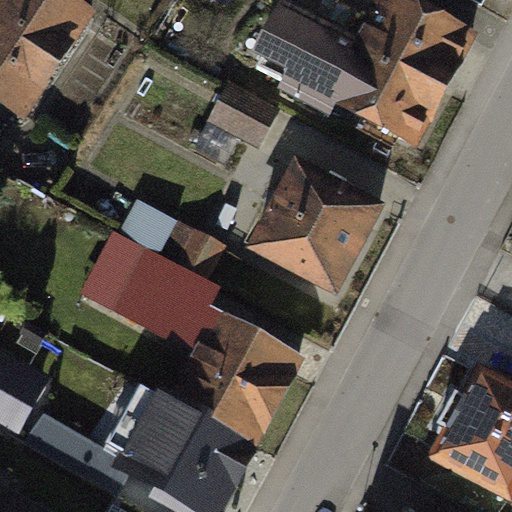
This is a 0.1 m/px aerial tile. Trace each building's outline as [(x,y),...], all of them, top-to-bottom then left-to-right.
[(8,0),(0,13),(0,101),(24,118),(92,16),(67,0),(8,0)] [(458,0),(492,18),(502,0),(458,0)] [(289,29),(263,81),(425,161),(482,47),(391,1),(359,64),(289,29)] [(267,143),(284,110),(238,86),(221,120),(267,143)] [(304,175),(260,256),(351,305),(394,224),(304,175)] [(232,293),(221,311),(293,354),(304,335),(232,293)] [(223,321),(183,394),(264,438),(304,364),(223,321)] [(3,355),(0,360),(0,424),(28,439),(57,382),(3,355)] [(511,388),(485,374),(438,459),(511,499),(511,497),(511,388)] [(183,394),(143,468),(224,511),(264,438),(183,394)] [(0,510),(0,511),(22,511),(4,503),(0,510)]
